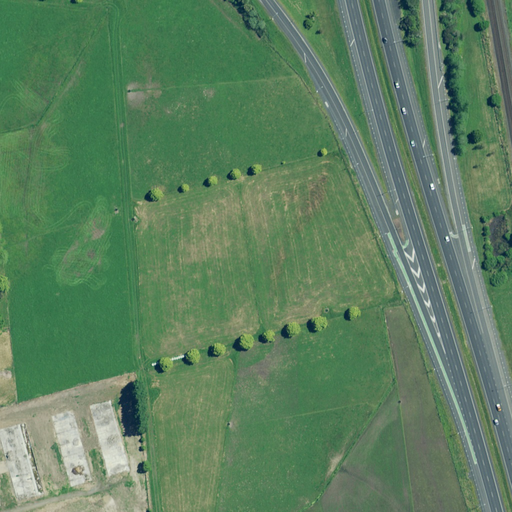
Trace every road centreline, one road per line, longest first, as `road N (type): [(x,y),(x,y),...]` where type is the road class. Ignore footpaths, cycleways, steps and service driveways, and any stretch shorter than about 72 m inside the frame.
road 1 (motorway): [(463,393),(331,91),(269,0)]
road 2 (motorway): [(463,393),(348,0)]
road 3 (motorway): [(378,0),(482,362)]
road 4 (motorway): [(424,0),(443,147),(484,329),(482,362)]
road 5 (motorway): [(496,511),(463,393)]
